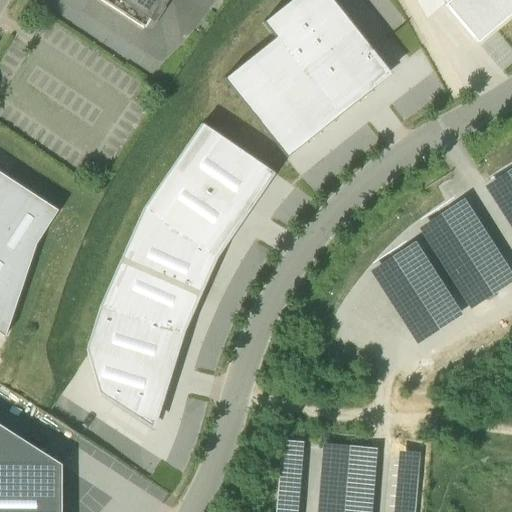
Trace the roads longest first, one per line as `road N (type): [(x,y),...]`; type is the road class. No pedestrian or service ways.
road 1 (unclassified): [(186,511),(252,333),(326,214),(394,157),(511,90)]
road 2 (unknown): [(387,377),(357,335),(352,309),(409,256),(440,264),(471,318)]
road 3 (track): [(232,397),(436,417)]
